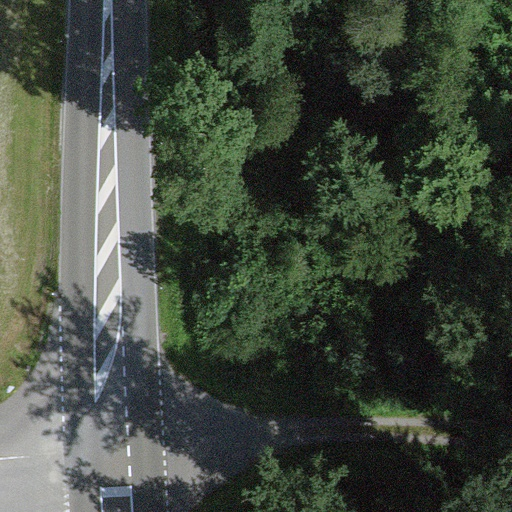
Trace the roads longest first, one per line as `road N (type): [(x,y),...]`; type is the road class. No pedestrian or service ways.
road 1 (secondary): [(115,0),(135,511)]
road 2 (track): [(131,434),(287,424),(511,450)]
